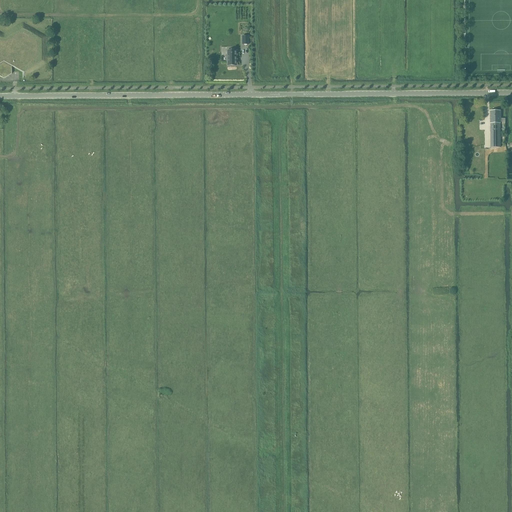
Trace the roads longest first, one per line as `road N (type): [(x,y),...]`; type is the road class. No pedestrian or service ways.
road 1 (tertiary): [(0,96),(511,93)]
road 2 (track): [(511,213),(442,208),(441,141),(415,106),(250,106)]
road 3 (track): [(195,0),(193,14),(0,14)]
road 4 (track): [(129,107),(17,107),(18,117)]
